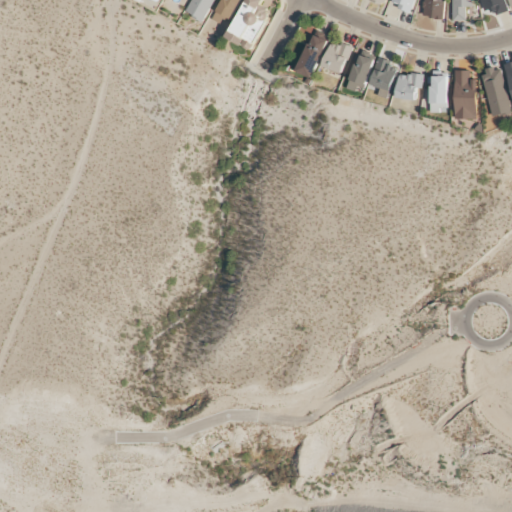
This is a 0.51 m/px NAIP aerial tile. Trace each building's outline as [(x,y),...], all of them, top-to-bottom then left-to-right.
[(215,0),(193,0),(188,15),(206,22),(215,0)] [(229,26),(242,0),(224,0),(215,18),(229,26)] [(274,3),(266,0),(247,0),(229,38),(251,49),(274,3)] [(416,0),(393,0),(393,3),(400,4),(399,10),(414,14),(416,0)] [(424,0),(424,19),(444,19),(444,0),(424,0)] [(452,0),(453,21),(466,21),(466,8),(473,7),(472,0),(452,0)] [(479,0),(481,4),(491,0),(496,16),(509,12),(505,0),(479,0)] [(298,73),(315,78),(326,40),(310,35),(298,73)] [(352,49),(332,41),(323,67),(342,74),(352,49)] [(348,90),(365,94),(374,56),(357,52),(348,90)] [(371,86),(391,92),(399,66),(380,60),(371,86)] [(501,68),(482,73),(493,118),(511,113),(501,68)] [(456,120),(477,119),(477,80),(471,80),(471,71),(455,71),(456,120)] [(417,102),(422,77),(401,73),(396,98),(417,102)] [(431,77),(432,113),(448,113),(447,77),(431,77)]
